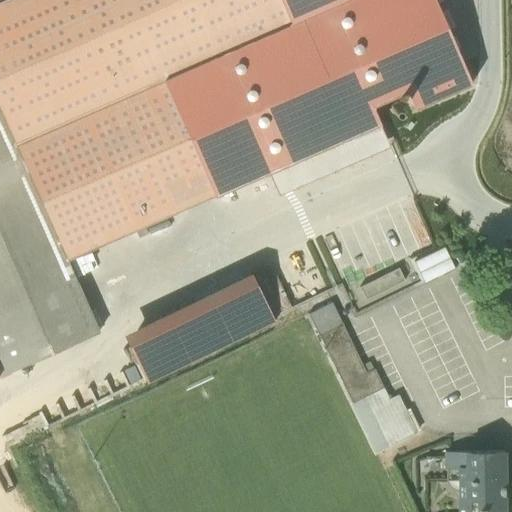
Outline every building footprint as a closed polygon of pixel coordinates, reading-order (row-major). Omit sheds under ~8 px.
[(0,0),(0,378),(100,334),(68,262),(379,126),(374,113),(408,98),(413,109),(471,83),(434,0),(0,0)] [(416,256),(426,278),(456,264),(445,242),(416,256)] [(270,257),(123,318),(146,374),(280,319),(276,309),(289,303),(270,257)] [(384,289),(406,276),(398,264),(377,276),(384,289)] [(331,302),(307,313),(374,452),(374,453),(419,431),(408,409),(405,410),(397,394),(390,397),(388,394),(387,395),(369,361),(362,365),(331,302)] [(503,511),(502,450),(443,453),(443,468),(446,469),(447,483),(448,487),(452,490),(456,492),(456,511),(503,511)]
